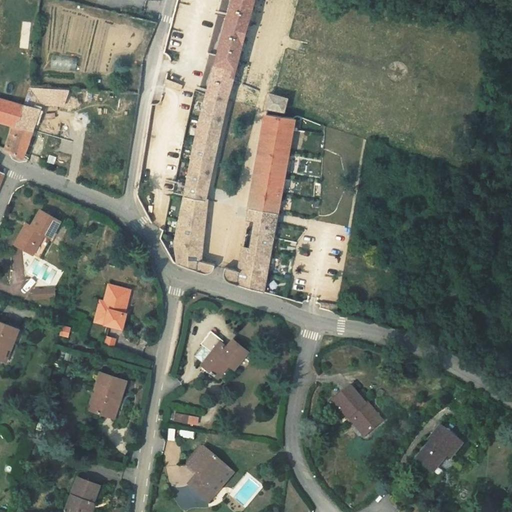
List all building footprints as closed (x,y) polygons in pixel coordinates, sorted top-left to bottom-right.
[(175,220),(171,243),(175,262),(203,271),(206,271),(208,270),(211,259),(198,255),(206,196),(203,195),(232,75),(250,0),(227,0),(199,108),(175,220)] [(36,106),(40,91),(42,84),(25,83),(19,102),(36,106)] [(286,93),(268,88),(265,102),(283,106),(286,93)] [(26,153),(21,151),(36,106),(19,102),(0,97),(0,126),(3,127),(0,138),(0,146),(24,159),(26,153)] [(263,111),(246,206),(235,266),(223,262),(220,275),(222,277),(260,289),(292,113),(281,112),(263,111)] [(57,218),(37,207),(27,225),(22,222),(11,242),(36,257),(57,218)] [(157,240),(171,243),(175,220),(159,216),(156,224),(154,234),(155,236),(157,240)] [(119,330),(123,316),(117,314),(124,291),(105,286),(100,301),(97,300),(91,322),(119,330)] [(28,298),(51,297),(50,289),(28,289),(28,298)] [(117,314),(123,316),(130,292),(124,291),(117,314)] [(220,357),(226,362),(240,343),(226,333),(219,342),(211,337),(215,330),(203,322),(192,337),(193,338),(204,346),(196,356),(194,359),(210,371),(220,357)] [(0,348),(1,346),(6,348),(13,329),(0,324),(0,348)] [(204,346),(193,338),(185,349),(196,356),(204,346)] [(90,410),(110,417),(123,380),(96,371),(90,387),(96,390),(90,410)] [(330,397),(343,415),(347,413),(361,432),(378,420),(363,399),(360,402),(348,384),(330,397)] [(90,410),(96,390),(90,387),(83,407),(90,410)] [(175,421),(196,425),(198,416),(176,412),(175,421)] [(425,441),(411,458),(419,464),(428,454),(437,461),(448,448),(453,452),(460,444),(434,423),(422,437),(425,441)] [(190,469),(181,478),(196,492),(221,465),(196,442),(181,459),(190,469)] [(437,461),(428,454),(419,464),(428,472),(437,461)] [(226,469),(221,465),(196,492),(201,496),(226,469)] [(78,511),(83,500),(90,503),(96,484),(71,475),(57,511),(59,511),(78,511)] [(86,511),(90,503),(83,500),(78,511),(86,511)]
